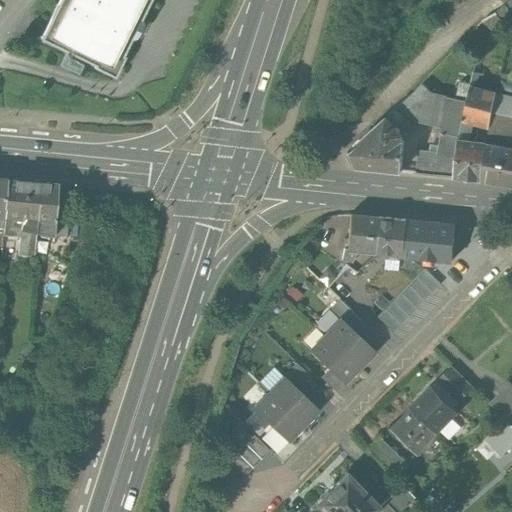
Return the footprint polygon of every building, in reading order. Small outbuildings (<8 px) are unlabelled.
[(60,0),(41,39),(95,66),(94,68),(115,78),(125,57),(123,56),(132,40),(135,38),(143,24),(141,20),(151,0),(60,0)] [(510,29),(495,13),(493,15),(483,21),(482,22),(507,45),(510,29)] [(482,76),(473,74),(464,115),(463,119),(475,122),(490,125),(491,117),(496,95),(479,91),(482,76)] [(511,82),(500,80),(497,89),(511,92),(511,82)] [(448,98),(421,85),(412,95),(396,109),(405,119),(404,119),(443,129),(447,111),(464,115),(466,102),(448,98)] [(511,99),(496,95),(491,117),(488,137),(486,145),(511,149),(511,147),(511,99)] [(396,109),(347,154),(353,168),(401,172),(404,143),(396,135),(399,132),(395,128),(404,119),(405,119),(396,109)] [(443,129),(437,154),(418,152),(416,174),(454,178),(458,141),(463,119),(464,115),(447,111),(443,129)] [(475,122),(463,119),(458,141),(454,178),(483,181),(486,145),(488,137),(482,136),(482,144),(471,143),(475,122)] [(511,149),(486,145),(483,181),(511,186),(511,149)] [(40,183),(7,180),(6,218),(23,220),(21,229),(36,233),(40,183)] [(58,185),(40,183),(36,233),(54,237),(58,185)] [(379,218),(351,215),(347,250),(375,254),(379,218)] [(407,221),(379,218),(375,254),(383,254),(394,256),(403,257),(407,221)] [(407,221),(403,257),(450,262),(454,227),(407,221)] [(347,267),(333,257),(340,250),(332,242),(317,257),(326,267),(339,275),(347,267)] [(394,256),(383,254),(382,263),(393,265),(394,256)] [(347,267),(339,275),(346,281),(344,284),(348,288),(351,284),(353,285),(359,275),(347,267)] [(425,271),(378,318),(393,333),(440,286),(425,271)] [(366,327),(340,301),(331,311),(339,319),(340,318),(358,336),(366,327)] [(358,336),(340,318),(339,319),(324,334),(359,368),(375,352),(358,336)] [(359,368),(324,334),(310,349),(331,370),(345,383),(359,368)] [(297,364),(284,378),(300,394),(309,384),(305,381),(310,376),(297,364)] [(452,367),(436,382),(458,403),(473,388),(452,367)] [(345,383),(331,370),(321,379),(335,393),(345,383)] [(300,394),(284,378),(269,393),(303,427),(318,411),(300,394)] [(511,385),(508,381),(496,392),(499,395),(490,403),(506,419),(511,413),(511,385)] [(432,387),(410,409),(436,434),(458,412),(432,387)] [(303,427),(269,393),(253,409),(273,429),(288,443),(303,427)] [(410,409),(390,430),(415,455),(436,434),(410,409)] [(511,413),(506,419),(502,423),(511,433),(511,432),(511,413)] [(273,429),(262,441),(276,455),(288,443),(273,429)] [(402,461),(380,440),(368,451),(389,473),(402,461)] [(347,473),(336,484),(332,482),(328,484),(326,486),(325,489),(326,493),(315,504),(323,511),(377,511),(381,509),(347,473)]
